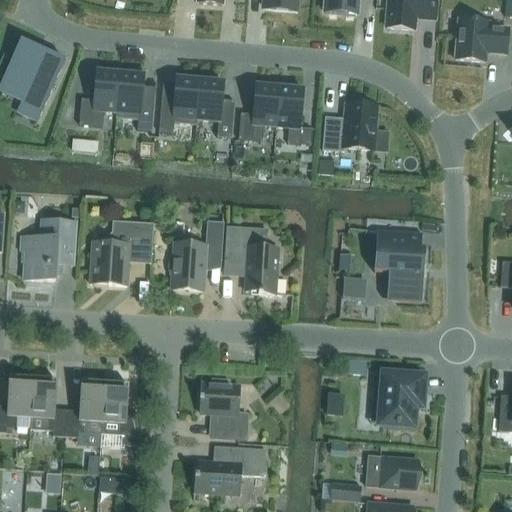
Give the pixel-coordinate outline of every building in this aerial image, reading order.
[(264,0),(264,10),(295,12),(296,0),(264,0)] [(325,0),(324,14),(356,17),(357,0),(325,0)] [(413,32),(414,20),(435,21),(436,0),(389,0),(387,30),(413,32)] [(488,24),(458,22),(455,62),(485,64),(485,55),(506,57),(508,31),(488,29),(488,24)] [(28,98),(20,114),(37,121),(35,125),(36,126),(65,63),(64,62),(62,65),(22,47),(4,87),(28,98)] [(116,120),(120,75),(96,73),(94,102),(81,101),(79,127),(102,129),(104,114),(115,115),(115,120),(116,120)] [(143,77),(120,75),(116,120),(138,122),(137,132),(151,134),(153,116),(140,115),(143,77)] [(196,127),(199,82),(176,80),(174,98),(161,97),(158,134),(173,136),(174,125),(196,127)] [(199,82),(196,127),(197,122),(218,124),(216,139),(231,141),(234,103),(221,102),(223,84),(199,82)] [(276,129),(279,89),(256,87),(253,117),(240,115),(238,141),(262,143),(263,128),(276,129)] [(303,91),(279,89),(276,129),(288,130),(287,146),(298,147),(310,148),(312,131),(299,130),(303,91)] [(345,106),(344,122),(325,120),(322,153),(344,154),(344,151),(373,153),(377,109),(345,106)] [(71,142),(70,154),(96,156),(97,144),(71,142)] [(228,156),(216,155),(215,163),(228,164),(228,156)] [(334,164),(319,163),(318,177),(333,178),(334,164)] [(25,204),(13,203),(12,214),(24,215),(25,204)] [(81,211),(72,211),(71,219),(81,220),(81,211)] [(26,240),(22,239),(22,246),(21,246),(21,253),(20,264),(24,265),(23,282),(54,284),(56,259),(73,260),(75,225),(46,223),(45,241),(26,239),(26,240)] [(150,266),(153,226),(112,223),(111,234),(99,245),(92,245),(92,253),(86,258),(91,263),(90,286),(126,288),(128,259),(149,260),(149,266),(150,266)] [(207,224),(205,248),(193,247),(193,249),(175,248),(175,246),(174,246),(173,260),(170,260),(167,268),(169,277),(172,277),(171,291),(172,291),(173,289),(188,290),(188,292),(203,293),(205,261),(221,262),(223,225),(207,224)] [(281,297),(275,297),(278,251),(265,251),(266,232),(227,230),(225,263),(246,264),(245,293),(258,294),(258,297),(281,298),(281,297)] [(421,250),(422,235),(376,232),(374,275),(388,275),(386,305),(421,307),(425,250),(421,250)] [(511,265),(503,265),(501,289),(511,289),(511,265)] [(344,280),(342,299),(365,301),(366,281),(344,280)] [(366,363),(348,362),(347,376),(365,377),(366,363)] [(211,439),(244,441),(246,417),(238,417),(239,388),(228,387),(228,383),(212,382),(212,386),(201,385),(202,374),(201,374),(199,403),(201,403),(200,416),(214,417),(213,424),(212,424),(211,439)] [(421,410),(424,380),(374,376),(371,406),(380,406),(379,427),(413,429),(414,409),(421,410)] [(17,419),(30,420),(32,380),(9,379),(7,408),(0,407),(0,435),(6,435),(6,430),(13,431),(17,419)] [(65,439),(66,412),(54,411),(56,382),(32,380),(30,420),(29,432),(52,433),(52,439),(65,439)] [(78,435),(85,435),(101,436),(102,424),(104,385),(81,384),(79,413),(66,412),(65,439),(77,440),(78,435)] [(128,386),(104,385),(102,424),(101,436),(124,438),(124,447),(136,448),(138,420),(138,417),(126,416),(128,386)] [(511,399),(501,398),(499,433),(511,434),(511,399)] [(264,479),(265,452),(235,450),(233,467),(198,464),(197,478),(194,477),(193,501),(194,502),(195,495),(238,497),(240,478),(264,479)] [(87,476),(97,477),(99,459),(88,458),(87,476)] [(415,493),(418,463),(368,459),(365,489),(415,493)] [(119,480),(118,495),(130,496),(131,481),(119,480)] [(360,504),(361,489),(331,487),(330,502),(360,504)] [(60,510),(61,494),(48,493),(47,510),(60,510)]
